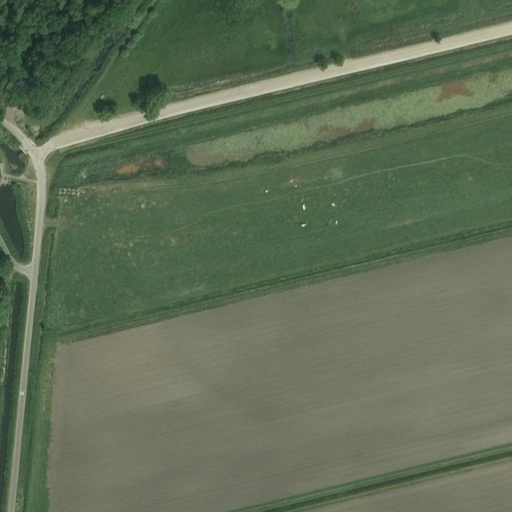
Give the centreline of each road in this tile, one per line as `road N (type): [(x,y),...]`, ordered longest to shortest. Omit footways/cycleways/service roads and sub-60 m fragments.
road 1 (track): [(511,26),(65,139)]
road 2 (unclassified): [(11,511),(42,196),(38,157)]
